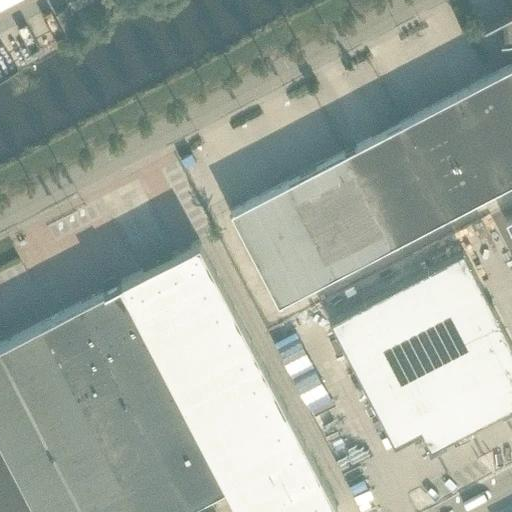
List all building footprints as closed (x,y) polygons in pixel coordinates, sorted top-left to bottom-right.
[(511,11),(483,27),(483,28),(503,18),(504,40),(500,41),(500,42),(510,42),(511,41),(511,11)] [(504,183),(511,178),(511,62),(456,92),(504,183)] [(447,212),(504,183),(456,92),(400,121),(447,212)] [(400,121),(343,150),(391,242),(447,212),(400,121)] [(343,150),(287,180),(334,271),(391,242),(343,150)] [(278,301),(334,271),(287,180),(230,209),(278,301)] [(119,281),(53,315),(154,511),(172,511),(225,484),(239,511),(321,511),(336,504),(198,240),(119,281)] [(329,318),(394,443),(420,429),(429,447),(511,403),(511,344),(462,249),(329,318)] [(0,511),(154,511),(53,315),(0,343),(0,511)]
